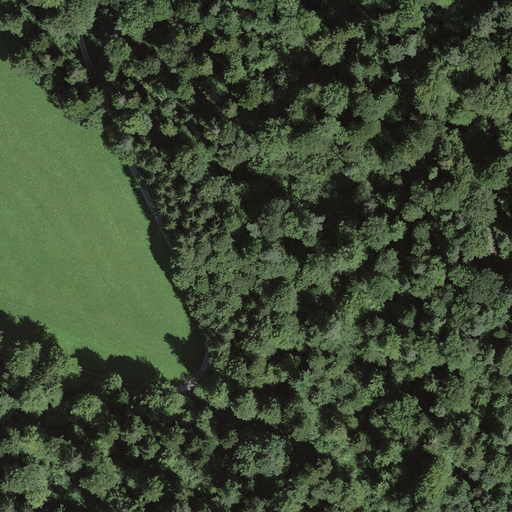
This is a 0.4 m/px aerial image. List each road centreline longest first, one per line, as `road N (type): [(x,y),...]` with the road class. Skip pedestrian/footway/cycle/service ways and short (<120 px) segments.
road 1 (track): [(0,345),(146,380),(200,380),(213,357),(184,271),(97,91),(110,39),(138,0)]
road 2 (track): [(511,35),(491,87),(490,244),(511,302)]
